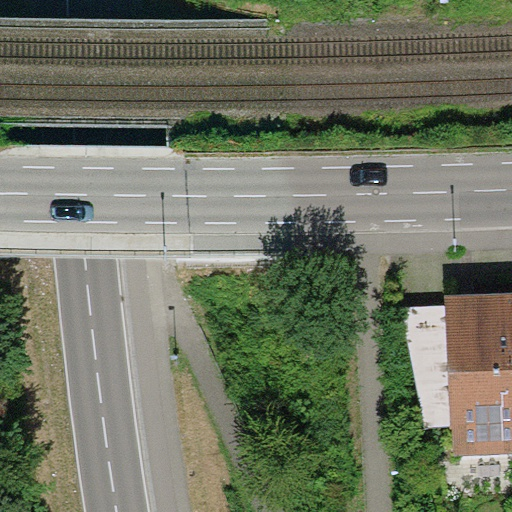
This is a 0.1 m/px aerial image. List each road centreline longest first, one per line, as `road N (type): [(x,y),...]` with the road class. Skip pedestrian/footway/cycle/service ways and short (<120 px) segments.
road 1 (primary): [(69,0),(91,280),(125,511)]
road 2 (tertiary): [(0,204),(511,202)]
